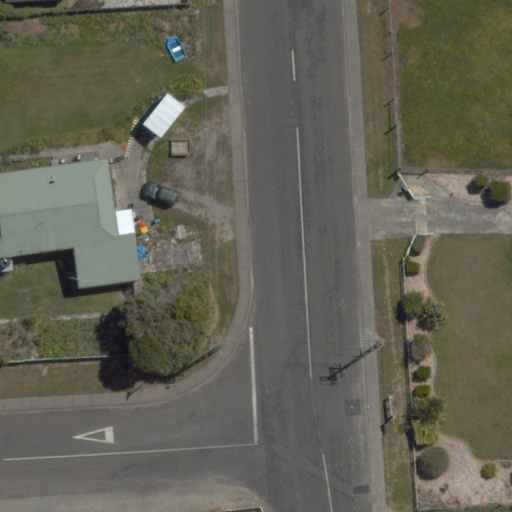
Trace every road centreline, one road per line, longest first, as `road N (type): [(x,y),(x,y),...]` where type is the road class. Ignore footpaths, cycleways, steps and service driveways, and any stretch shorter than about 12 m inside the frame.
road 1 (residential): [(287,0),(320,440)]
road 2 (residential): [(0,458),(320,440)]
